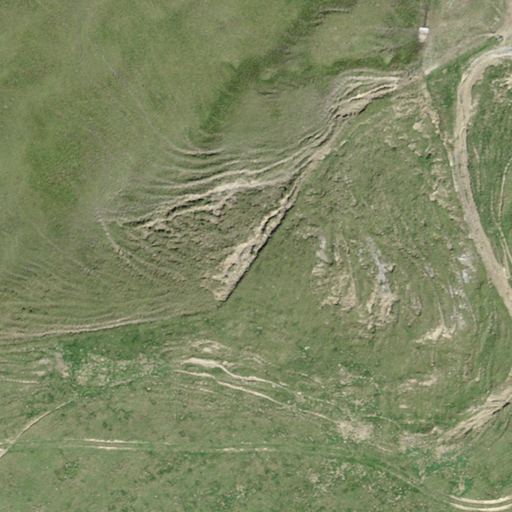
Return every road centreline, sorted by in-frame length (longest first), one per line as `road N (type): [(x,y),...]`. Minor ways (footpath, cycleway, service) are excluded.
road 1 (track): [(5,447),(65,441),(330,448),(480,507),(511,503)]
road 2 (track): [(511,300),(478,235),(459,168),(468,74),(511,51)]
